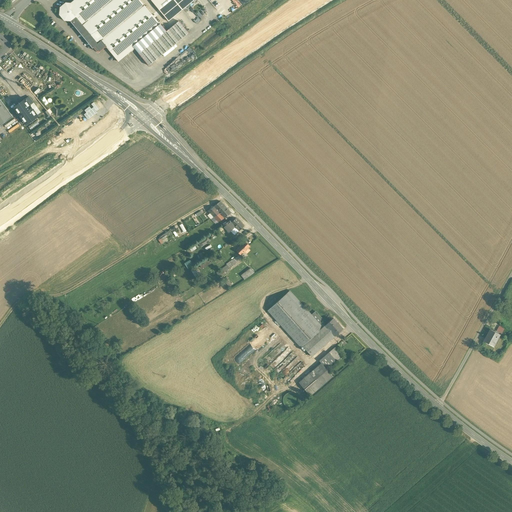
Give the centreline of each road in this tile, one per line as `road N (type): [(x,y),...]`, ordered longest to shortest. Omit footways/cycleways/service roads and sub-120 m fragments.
road 1 (tertiary): [(146,118),(397,369),(511,461)]
road 2 (secondary): [(146,118),(320,0)]
road 3 (secondary): [(0,221),(146,118)]
road 4 (tertiary): [(3,22),(146,118)]
road 5 (track): [(270,0),(141,113)]
road 6 (track): [(511,273),(437,406)]
